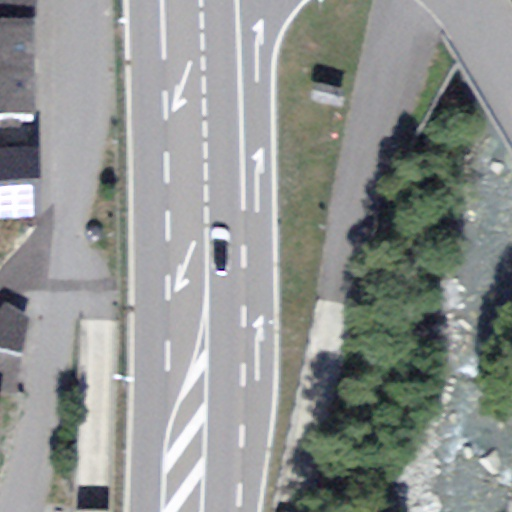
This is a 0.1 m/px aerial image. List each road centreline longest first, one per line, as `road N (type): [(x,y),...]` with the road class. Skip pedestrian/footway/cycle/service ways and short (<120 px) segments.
road 1 (primary): [(177,511),(189,149),(183,0)]
road 2 (unclassified): [(11,511),(71,251)]
road 3 (unclassified): [(71,251),(80,0)]
